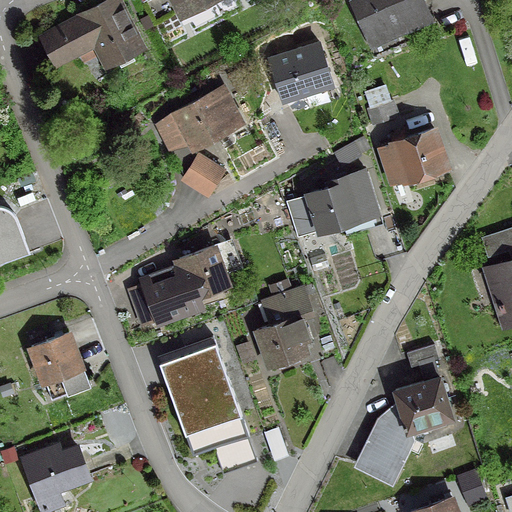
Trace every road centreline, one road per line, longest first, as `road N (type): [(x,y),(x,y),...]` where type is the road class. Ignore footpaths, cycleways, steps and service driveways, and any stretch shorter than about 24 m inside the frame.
road 1 (residential): [(287,511),(390,307),(511,129)]
road 2 (residential): [(189,511),(164,473),(86,272)]
road 3 (residential): [(86,272),(0,47)]
